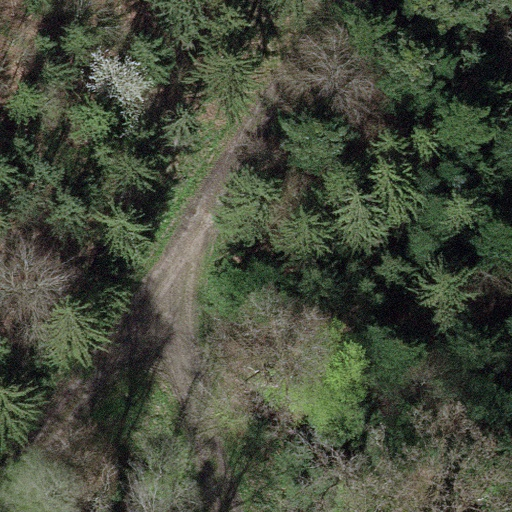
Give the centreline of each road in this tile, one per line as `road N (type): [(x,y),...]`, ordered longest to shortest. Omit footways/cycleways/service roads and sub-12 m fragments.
road 1 (track): [(233,511),(209,403),(194,218),(361,0)]
road 2 (track): [(0,497),(194,218)]
